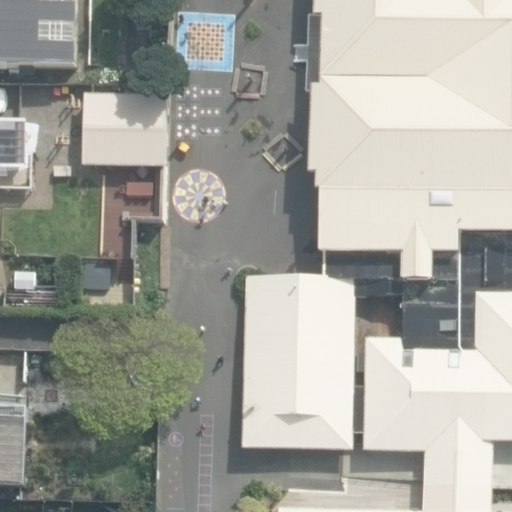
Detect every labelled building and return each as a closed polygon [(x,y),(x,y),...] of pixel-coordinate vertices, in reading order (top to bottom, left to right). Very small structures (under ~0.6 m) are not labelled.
[(0,0),(0,69),(45,69),(79,69),(78,0),(0,0)] [(467,238),(511,237),(511,0),(321,0),(321,19),(329,20),(327,88),(319,88),(316,176),(324,176),(323,194),(327,194),(326,256),(328,256),(409,256),(409,283),(442,284),(442,257),(467,257),(467,238)] [(88,167),(169,169),(171,99),(90,97),(88,167)] [(0,161),(41,162),(42,121),(0,120),(0,161)] [(408,299),(408,340),(408,352),(480,352),(480,295),(511,294),(511,237),(467,238),(467,257),(442,257),(442,284),(409,283),(409,256),(328,256),(328,280),(360,281),(360,299),(408,299)] [(250,279),(247,451),(358,453),(358,437),(359,391),(360,299),(360,281),(328,280),(250,279)] [(428,502),(478,503),(498,503),(498,444),(511,444),(511,294),(480,295),(480,352),(408,352),(408,340),(370,340),(369,391),(368,437),(368,453),(430,455),(428,499),(428,502)] [(368,437),(369,391),(359,391),(358,437),(368,437)] [(477,511),(478,503),(428,502),(428,499),(414,499),(413,511),(477,511)]
